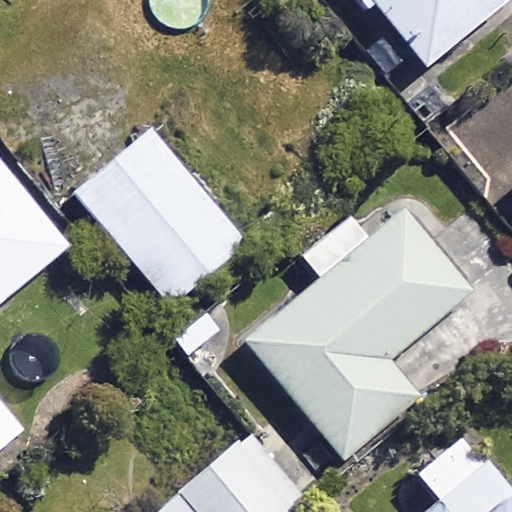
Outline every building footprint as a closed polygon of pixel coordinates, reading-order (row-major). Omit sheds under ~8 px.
[(510,7),(504,0),(363,0),(424,76),(510,7)] [(244,251),(149,138),(74,201),(169,314),(244,251)] [(0,309),(68,255),(0,170),(0,459),(23,441),(0,412),(0,309)] [(467,299),(402,220),(366,249),(348,226),(303,264),(319,283),(243,345),(342,465),(414,405),(384,368),(467,299)] [(511,511),(511,496),(465,441),(416,482),(438,508),(432,511),(511,511)] [(301,511),(247,442),(157,511),(301,511)]
